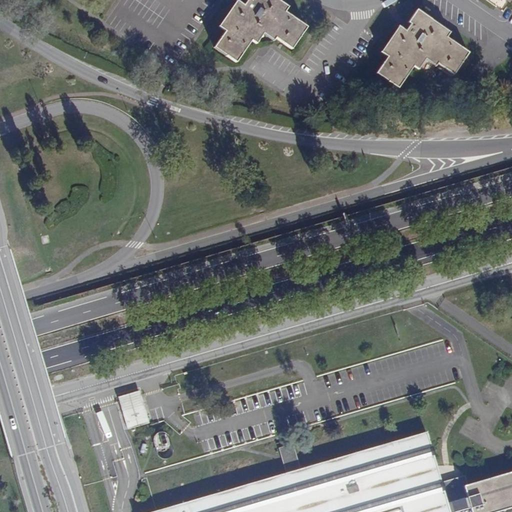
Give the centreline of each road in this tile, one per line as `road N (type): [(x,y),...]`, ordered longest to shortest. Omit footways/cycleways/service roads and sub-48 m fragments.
road 1 (primary): [(511,144),(409,149),(271,135),(148,101),(0,21)]
road 2 (primary): [(0,371),(511,219)]
road 3 (residential): [(0,413),(511,261)]
road 4 (primary): [(511,186),(0,337)]
road 5 (primary): [(511,154),(112,267)]
road 6 (primary): [(0,128),(82,107),(140,136),(152,157),(155,207),(112,267)]
road 7 (tertiary): [(0,368),(43,511)]
road 8 (unknown): [(355,4),(309,140)]
